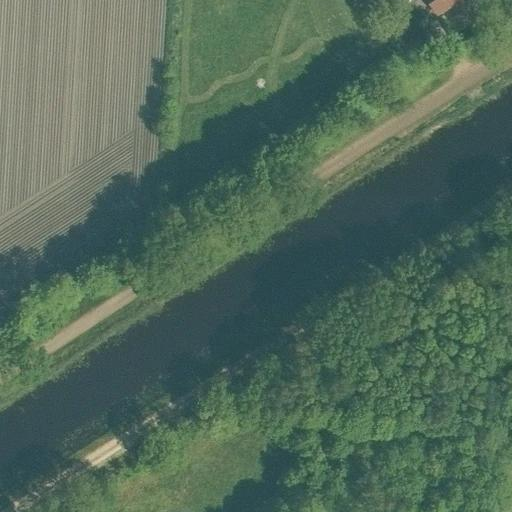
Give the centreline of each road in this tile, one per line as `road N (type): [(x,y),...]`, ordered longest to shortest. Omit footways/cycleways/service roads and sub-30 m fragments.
road 1 (unclassified): [(0,379),(511,52)]
road 2 (track): [(15,511),(511,192)]
